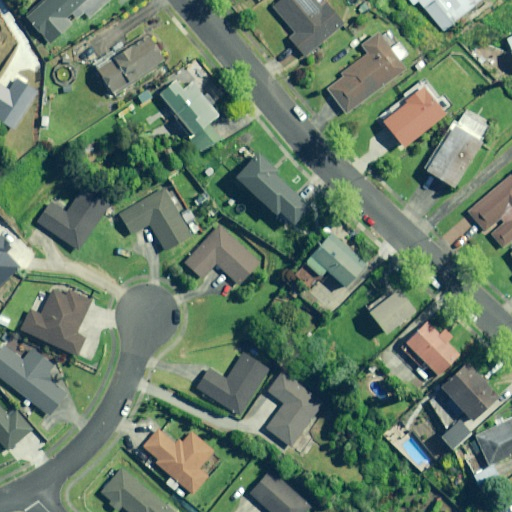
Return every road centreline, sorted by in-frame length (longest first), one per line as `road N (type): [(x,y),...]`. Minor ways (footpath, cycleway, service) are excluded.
road 1 (residential): [(511,341),(299,140),(187,0)]
road 2 (residential): [(148,315),(104,416),(31,481)]
